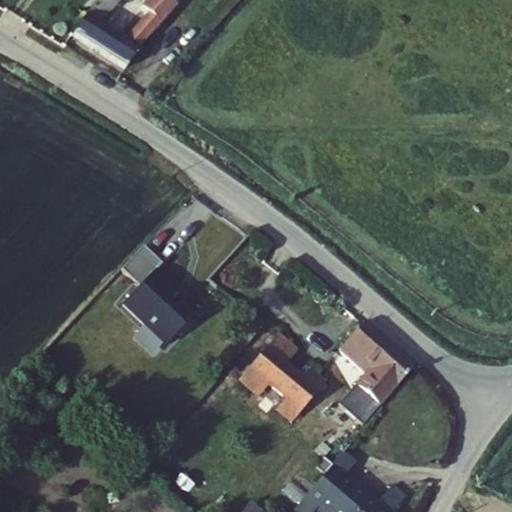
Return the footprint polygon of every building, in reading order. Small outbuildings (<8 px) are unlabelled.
[(101,0),(96,6),(77,32),(135,64),(184,4),(179,0),(156,0),(126,35),(105,16),(120,0),(101,0)] [(180,258),(160,240),(138,263),(157,280),(141,298),(185,338),(215,305),(191,286),(195,282),(175,263),(180,258)] [(367,375),(353,392),(377,411),(413,369),(361,322),(335,351),(367,375)] [(288,335),(260,369),(279,386),(296,401),(287,412),(303,426),(336,384),(303,358),(295,368),(280,354),(293,340),(288,335)] [(261,408),(279,386),(260,369),(242,391),(261,408)] [(331,482),(306,511),(409,511),(411,510),(401,501),(391,511),(390,511),(361,490),(374,474),(353,455),(341,469),(331,482)] [(323,474),(331,482),(341,469),(331,463),(323,474)] [(240,511),(265,511),(266,511),(251,499),(240,511)]
